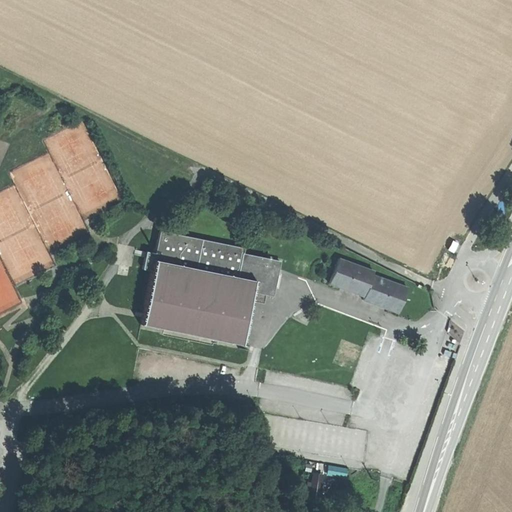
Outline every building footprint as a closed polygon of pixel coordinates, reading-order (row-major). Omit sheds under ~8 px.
[(154,255),(152,263),(252,283),(251,292),(271,297),(275,279),(278,263),(241,255),(241,250),(159,233),(154,255)] [(152,263),(154,255),(144,253),(141,271),(150,272),(152,263)] [(372,273),(338,260),(328,285),(347,292),(363,298),(363,301),(379,307),(398,315),(406,290),(371,276),(372,273)] [(252,283),(152,263),(150,272),(140,325),(241,346),(251,292),(252,283)] [(328,463),(325,474),(345,478),(348,468),(328,463)]
